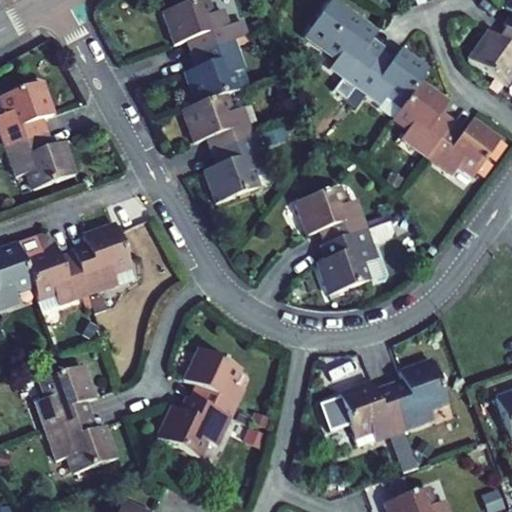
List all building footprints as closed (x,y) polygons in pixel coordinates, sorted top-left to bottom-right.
[(227,26),(222,12),(210,17),(203,0),(202,0),(163,14),(175,47),(187,43),(195,40),(200,54),(233,42),(236,41),(246,37),(240,21),(227,26)] [(354,89),(375,61),(363,53),(371,42),(376,35),(347,14),(322,49),(337,60),(329,71),(354,89)] [(511,33),(507,30),(499,42),(505,47),(511,37),(511,33)] [(275,47),(269,33),(258,37),(263,51),(267,50),(275,47)] [(511,37),(505,47),(499,42),(488,34),(467,62),(502,88),(511,75),(511,37)] [(187,43),(192,56),(200,54),(195,40),(187,43)] [(233,42),(200,54),(205,67),(197,70),(184,75),(196,107),(222,98),(249,88),(236,49),(233,42)] [(375,61),(379,54),(382,51),(371,42),(363,53),(375,61)] [(267,50),(277,78),(284,75),(275,47),(267,50)] [(379,107),(387,97),(402,108),(419,84),(428,72),(399,52),(391,63),(386,69),(375,61),(354,89),(379,107)] [(205,67),(200,54),(192,56),(197,70),(205,67)] [(375,61),(386,69),(391,63),(379,54),(375,61)] [(401,141),(426,160),(446,131),(435,123),(439,116),(447,105),(419,84),(402,108),(393,120),(408,131),(401,141)] [(0,137),(5,150),(37,138),(32,125),(40,122),(53,118),(41,85),(0,98),(0,100),(6,116),(0,118),(0,137)] [(193,145),(206,141),(213,138),(218,152),(251,140),(241,111),(228,115),(222,98),(196,107),(181,113),(193,145)] [(451,124),(439,116),(435,123),(446,131),(451,124)] [(45,136),(40,122),(32,125),(37,138),(45,136)] [(471,122),(462,133),(458,140),(446,131),(426,160),(451,178),(458,167),(473,178),(488,158),(498,143),(499,143),(471,122)] [(446,131),(458,140),(462,133),(451,124),(446,131)] [(50,149),(45,136),(37,138),(42,152),(50,149)] [(15,179),(27,175),(34,192),(75,178),(63,145),(50,149),(42,152),(37,138),(5,150),(15,179)] [(218,152),(213,138),(206,141),(210,154),(218,152)] [(203,173),(215,206),(256,191),(249,174),(262,170),(251,140),(218,152),(223,166),(215,168),(203,173)] [(498,143),(488,158),(494,162),(504,148),(498,143)] [(210,154),(215,168),(223,166),(218,152),(210,154)] [(249,174),(256,191),(268,187),(262,170),(249,174)] [(354,203),(342,207),(335,190),(294,205),(306,238),(319,233),(327,230),(332,244),(364,232),(354,203)] [(316,265),(329,298),(368,284),(369,288),(382,283),(386,277),(374,245),(389,240),(392,234),(388,224),(364,232),(332,244),(337,258),(325,262),(316,265)] [(76,264),(87,297),(134,280),(115,227),(82,238),(85,247),(89,259),(76,264)] [(319,233),(324,247),(332,244),(327,230),(319,233)] [(87,297),(76,264),(62,269),(59,261),(55,248),(54,247),(53,246),(53,245),(53,244),(52,243),(51,242),(50,242),(50,241),(49,241),(48,240),(47,240),(46,239),(45,239),(44,238),(43,238),(42,238),(41,238),(40,238),(39,238),(38,238),(37,239),(36,239),(16,246),(17,247),(22,260),(32,287),(41,313),(87,297)] [(332,244),(324,247),(320,249),(325,262),(337,258),(332,244)] [(0,252),(0,312),(19,306),(14,294),(32,287),(22,260),(17,247),(0,252)] [(72,252),(73,256),(76,264),(89,259),(85,247),(72,252)] [(73,256),(59,261),(62,269),(76,264),(73,256)] [(197,405),(229,420),(242,392),(230,386),(237,370),(198,351),(183,383),(195,388),(203,392),(197,405)] [(404,433),(433,422),(428,410),(446,404),(431,363),(398,375),(401,383),(405,395),(392,400),(404,433)] [(45,435),(78,422),(73,409),(85,405),(93,402),(81,368),(40,384),(47,401),(34,406),(45,435)] [(387,388),(392,400),(405,395),(401,383),(387,388)] [(371,385),(338,396),(353,438),(370,431),(375,443),(404,433),(392,400),(378,405),(374,393),(371,385)] [(197,405),(203,392),(195,388),(189,402),(197,405)] [(378,405),(392,400),(387,388),(374,393),(378,405)] [(511,393),(494,400),(511,448),(511,393)] [(185,400),(179,414),(191,419),(197,405),(189,402),(185,400)] [(90,418),(85,405),(73,409),(78,422),(90,418)] [(156,441),(196,460),(204,443),(216,448),(229,420),(197,405),(191,419),(179,414),(171,410),(156,441)] [(95,432),(90,418),(78,422),(83,436),(95,432)] [(56,484),(115,462),(103,429),(95,432),(83,436),(78,422),(45,435),(56,464),(49,466),(56,484)] [(370,431),(353,438),(357,450),(375,443),(370,431)] [(446,511),(443,503),(431,508),(425,491),(384,505),(386,511),(446,511)]
